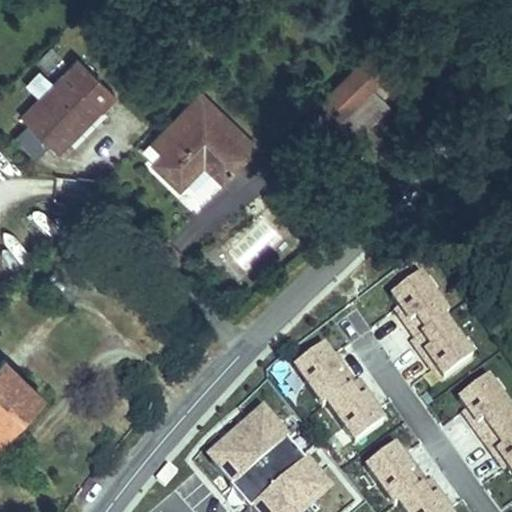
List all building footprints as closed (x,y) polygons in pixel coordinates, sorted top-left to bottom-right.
[(385,37),(319,104),(337,122),(366,92),(404,55),(385,37)] [(21,117),(58,153),(70,141),(62,134),(94,102),(101,109),(115,94),(78,58),(21,117)] [(199,92),(151,143),(162,153),(154,162),(179,186),(203,161),(223,180),(255,146),(199,92)] [(366,92),(337,122),(354,139),(383,110),(366,92)] [(70,141),(101,109),(94,102),(62,134),(70,141)] [(389,299),(397,310),(402,316),(398,319),(414,341),(442,320),(446,317),(418,278),(389,299)] [(394,313),(398,319),(402,316),(397,310),(394,313)] [(430,362),(434,369),(442,380),(471,360),(442,320),(414,341),(410,344),(426,365),(430,362)] [(293,368),(322,408),(325,405),(354,385),(338,363),(334,366),(330,359),(321,348),(293,368)] [(333,356),(330,359),(334,366),(338,363),(333,356)] [(0,438),(0,427),(36,391),(4,359),(0,362),(0,438)] [(430,362),(426,365),(430,372),(434,369),(430,362)] [(457,401),(465,412),(470,419),(466,421),(482,443),(511,420),(511,417),(485,380),(457,401)] [(354,385),(325,405),(354,444),(382,424),(374,413),(369,406),(373,403),(357,382),(354,385)] [(0,438),(41,396),(36,391),(0,427),(0,438)] [(373,403),(369,406),(374,413),(378,410),(373,403)] [(461,415),(466,421),(470,419),(465,412),(461,415)] [(299,511),(327,489),(305,464),(308,461),(286,436),(283,438),(261,413),(235,435),(238,438),(209,463),(231,488),(228,490),(247,511),(249,511),(251,511),(299,511)] [(511,420),(482,443),(497,465),(501,462),(505,468),(511,477),(511,420)] [(365,468),(393,507),(397,504),(425,484),(409,462),(406,465),(401,458),(393,447),(365,468)] [(405,456),(401,458),(406,465),(409,462),(405,456)] [(501,462),(497,465),(502,471),(505,468),(501,462)] [(425,484),(397,504),(402,511),(445,511),(446,511),(441,505),(444,503),(429,481),(425,484)] [(444,503),(441,505),(446,511),(449,509),(444,503)]
